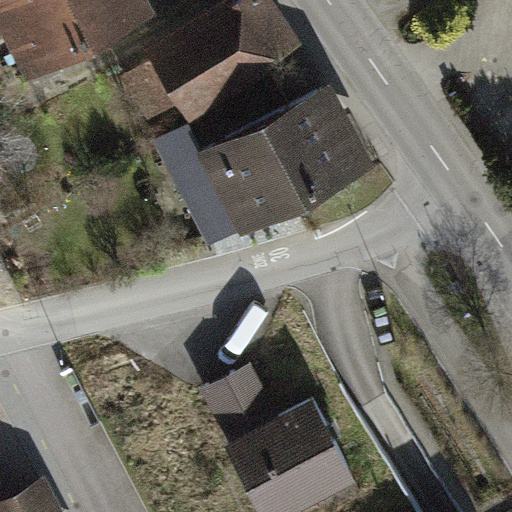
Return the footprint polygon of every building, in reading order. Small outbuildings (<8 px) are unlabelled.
[(146,0),(4,0),(36,62),(149,6),(146,0)] [(277,0),(240,0),(161,46),(165,54),(128,74),(149,113),(187,92),(197,109),(304,48),(277,0)] [(320,84),(170,163),(206,230),(244,210),(247,216),(358,157),(320,84)] [(254,364),(206,389),(270,511),(271,511),(357,467),(319,397),(282,417),(254,364)] [(64,511),(50,483),(7,504),(11,511),(64,511)]
